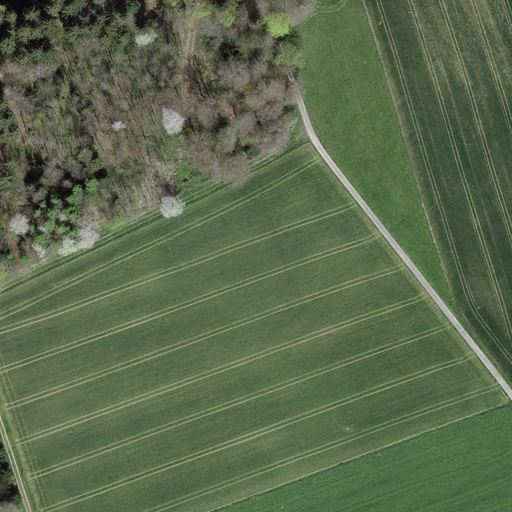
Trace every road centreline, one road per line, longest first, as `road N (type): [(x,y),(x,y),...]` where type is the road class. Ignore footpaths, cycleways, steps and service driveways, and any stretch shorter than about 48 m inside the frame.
road 1 (track): [(0,284),(308,131)]
road 2 (track): [(511,400),(308,131)]
road 3 (track): [(113,0),(0,76)]
